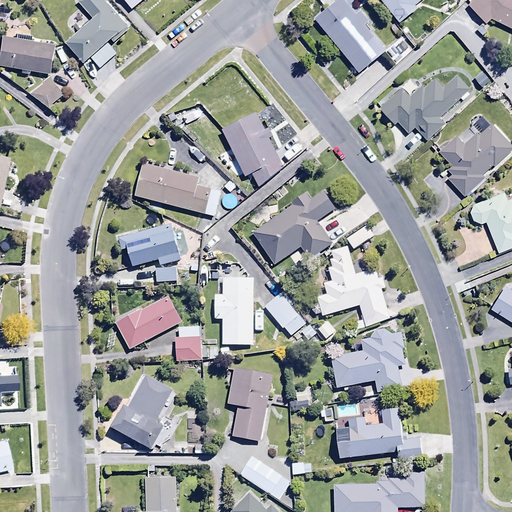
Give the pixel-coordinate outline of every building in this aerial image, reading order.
[(84,0),(79,5),(94,22),(68,46),(86,67),(92,61),(102,71),(118,57),(108,46),(119,37),(121,40),(131,31),(103,0),(84,0)] [(122,0),(133,13),(148,0),(122,0)] [(428,0),(380,0),(401,26),(419,12),(417,9),(428,0)] [(469,8),(486,27),(492,21),(511,31),(511,0),(477,0),(476,2),(474,0),(469,0),(468,2),(471,6),(469,8)] [(343,1),(317,22),(361,76),(387,55),(366,28),(370,25),(361,14),(356,18),(343,1)] [(2,39),(0,48),(0,68),(21,73),(21,76),(29,78),(30,74),(52,78),(58,48),(31,43),(32,39),(17,36),(16,41),(2,39)] [(491,83),(482,74),(474,81),(483,90),(491,83)] [(425,92),(422,89),(410,100),(403,91),(381,110),(395,128),(398,125),(408,137),(416,130),(427,143),(446,127),(439,120),(461,100),(464,103),(470,97),(467,94),(470,92),(459,78),(445,91),(436,82),(425,92)] [(51,80),(29,96),(47,111),(64,98),(51,80)] [(259,190),(284,172),(270,142),(274,140),(270,132),(266,134),(258,117),(224,133),(245,181),(253,177),(259,190)] [(511,153),(511,148),(483,117),(441,155),(454,169),(449,174),(453,178),(448,182),(464,200),(486,180),(484,177),(492,169),(494,171),(511,153)] [(0,202),(9,163),(0,160),(0,202)] [(144,167),(136,200),(215,220),(222,195),(198,189),(200,181),(144,167)] [(307,197),(293,206),(295,209),(254,235),(275,268),(302,250),(309,261),(332,246),(317,224),(336,212),(324,195),(311,204),(307,197)] [(511,251),(511,202),(508,204),(505,196),(474,208),(471,216),(474,224),(482,228),(487,226),(500,256),(511,251)] [(130,259),(134,270),(160,263),(162,269),(182,263),(171,227),(119,243),(125,261),(130,259)] [(367,229),(347,242),(354,253),(374,240),(367,229)] [(324,320),(360,309),(367,331),(391,324),(382,292),(386,291),(383,282),(379,283),(376,272),(357,278),(349,251),(333,255),(335,262),(332,263),(334,271),(330,272),(334,285),(325,287),(328,298),(319,300),(324,320)] [(177,271),(156,271),(156,285),(177,285),(177,271)] [(254,349),(255,282),(224,283),(224,299),(216,299),(216,322),(223,323),(223,348),(254,349)] [(511,292),(507,290),(493,313),(511,325),(511,292)] [(282,296),(265,310),(290,339),(307,325),(282,296)] [(118,328),(131,353),(182,325),(169,300),(118,328)] [(337,334),(327,324),(317,333),(326,344),(337,334)] [(201,330),(180,331),(180,341),(177,342),(178,365),(202,364),(201,330)] [(332,361),(338,393),(376,386),(378,396),(402,392),(398,370),(406,368),(403,353),(405,352),(402,336),(392,338),(386,333),(377,334),(371,342),(362,343),(364,356),(332,361)] [(273,379),(236,371),(229,408),(239,410),(233,440),(261,445),(273,379)] [(126,410),(114,432),(153,454),(165,431),(155,426),(173,394),(147,379),(129,411),(126,410)] [(8,396),(8,382),(0,381),(0,410),(1,411),(1,396),(8,396)] [(295,389),(296,405),(312,403),(310,388),(295,389)] [(337,433),(340,462),(398,456),(399,466),(423,463),(421,441),(407,443),(407,435),(403,436),(401,411),(382,413),(383,427),(366,428),(366,420),(349,422),(350,431),(337,433)] [(6,443),(0,444),(0,475),(13,472),(6,443)] [(253,461),(241,479),(281,504),(293,486),(253,461)] [(405,483),(390,483),(391,485),(378,485),(378,488),(335,489),(335,511),(397,511),(426,511),(425,474),(404,475),(405,483)] [(178,511),(177,481),(146,482),(147,511),(178,511)] [(266,511),(249,495),(233,511),(277,511),(272,506),(266,511)]
